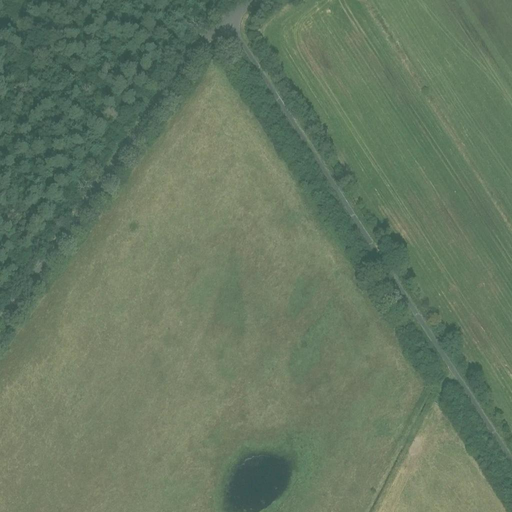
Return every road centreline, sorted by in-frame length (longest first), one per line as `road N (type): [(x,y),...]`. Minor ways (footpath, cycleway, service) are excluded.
road 1 (unclassified): [(511,459),(339,195),(227,0)]
road 2 (residential): [(220,0),(150,59),(0,289)]
